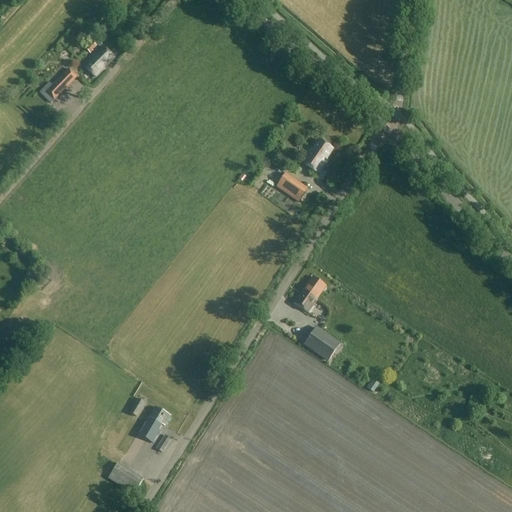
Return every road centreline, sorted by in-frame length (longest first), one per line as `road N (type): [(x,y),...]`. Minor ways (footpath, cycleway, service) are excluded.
road 1 (unclassified): [(137,511),(384,130)]
road 2 (track): [(175,0),(0,200)]
road 3 (tertiary): [(384,130),(238,0)]
road 4 (tertiary): [(511,262),(384,130)]
road 5 (unclassified): [(384,130),(397,113),(412,0)]
